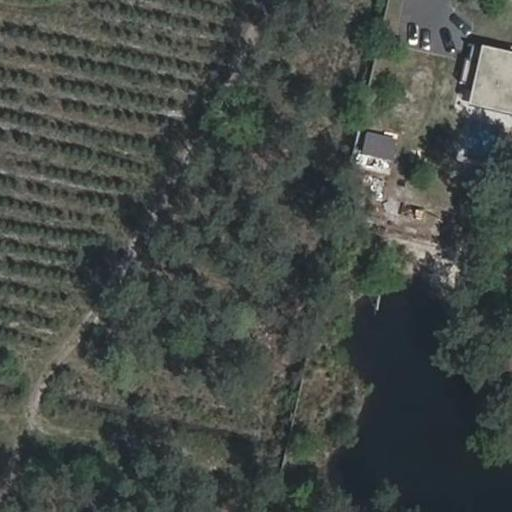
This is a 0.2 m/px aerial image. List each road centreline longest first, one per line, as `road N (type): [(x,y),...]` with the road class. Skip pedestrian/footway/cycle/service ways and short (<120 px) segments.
road 1 (track): [(272,0),(223,107),(106,301),(44,379),(0,510)]
road 2 (track): [(0,414),(190,452),(222,468),(238,511)]
